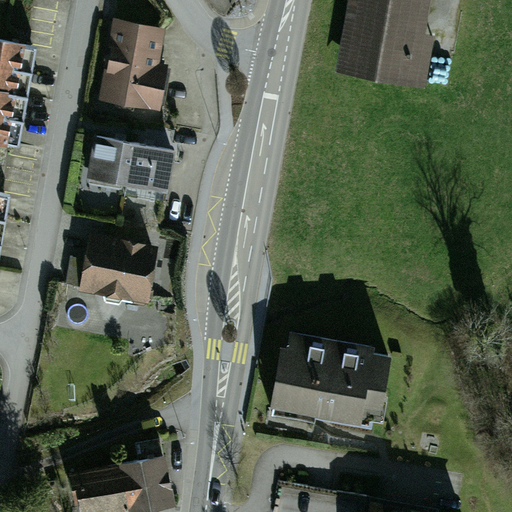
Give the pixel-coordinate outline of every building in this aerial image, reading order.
[(350,0),(338,77),(426,91),(434,42),(421,40),(427,0),(350,0)] [(157,34),(107,27),(95,104),(155,113),(161,69),(152,68),(157,34)] [(35,53),(0,46),(0,151),(16,155),(35,53)] [(169,156),(89,141),(82,181),(162,196),(169,156)] [(155,243),(90,232),(81,285),(147,295),(155,243)] [(388,358),(281,338),(268,408),(375,428),(388,358)] [(130,465),(63,481),(70,511),(170,511),(171,511),(156,449),(128,455),(130,465)]
